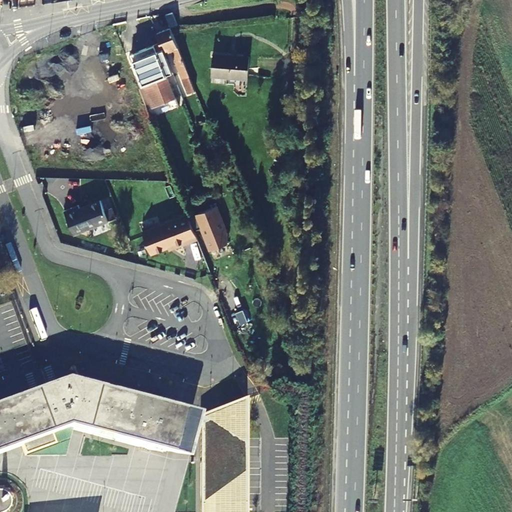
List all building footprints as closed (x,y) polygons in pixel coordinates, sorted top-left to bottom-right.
[(151,34),(157,31),(151,16),(145,19),(151,34)] [(194,94),(197,93),(171,28),(170,26),(157,31),(161,40),(163,40),(167,50),(172,48),(177,59),(175,59),(188,91),(192,90),(194,94)] [(241,38),(206,45),(210,66),(246,58),(241,38)] [(166,73),(173,70),(161,40),(131,52),(151,105),(179,94),(177,88),(173,90),(166,73)] [(13,102),(32,106),(39,70),(19,67),(13,102)] [(44,131),(58,158),(89,163),(95,160),(101,161),(110,157),(111,150),(127,142),(131,113),(116,82),(78,76),(60,85),(58,94),(49,99),(51,103),(49,115),(46,116),(44,131)] [(66,211),(76,235),(110,221),(103,201),(82,209),(81,205),(66,211)] [(202,227),(211,249),(229,241),(228,232),(217,204),(189,216),(190,216),(195,229),(202,227)] [(185,247),(199,241),(190,216),(144,235),(153,257),(184,244),(185,247)] [(245,310),(238,312),(242,325),(250,322),(245,310)] [(164,406),(67,380),(0,404),(0,454),(21,446),(25,456),(56,445),(52,435),(69,429),(152,451),(164,406)] [(245,511),(246,399),(200,416),(199,511),(245,511)] [(164,406),(152,451),(164,454),(176,409),(164,406)] [(176,409),(164,454),(177,458),(189,412),(176,409)] [(64,457),(71,430),(69,429),(52,435),(56,445),(25,456),(26,457),(64,457)] [(181,511),(190,484),(154,474),(143,511),(181,511)] [(0,491),(0,511),(4,511),(8,510),(11,504),(10,498),(7,493),(2,491),(0,491)]
